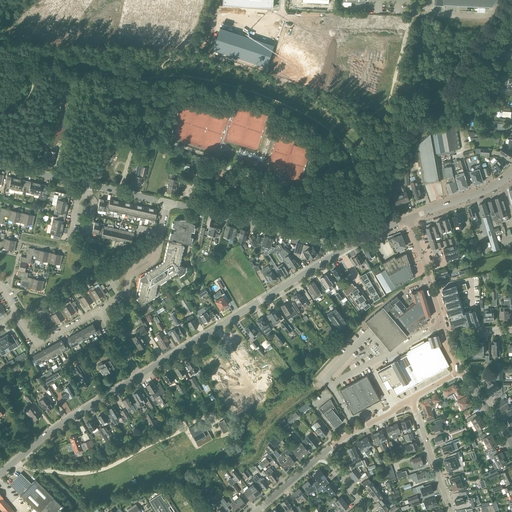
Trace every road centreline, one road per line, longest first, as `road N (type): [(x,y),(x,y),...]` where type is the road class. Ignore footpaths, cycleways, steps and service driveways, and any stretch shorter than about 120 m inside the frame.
road 1 (tertiary): [(138,376),(337,253)]
road 2 (unclassified): [(337,253),(167,202)]
road 3 (tertiary): [(0,474),(138,376)]
road 4 (tertiary): [(460,370),(408,217)]
road 5 (residential): [(99,310),(124,294),(128,273),(154,253),(167,202)]
